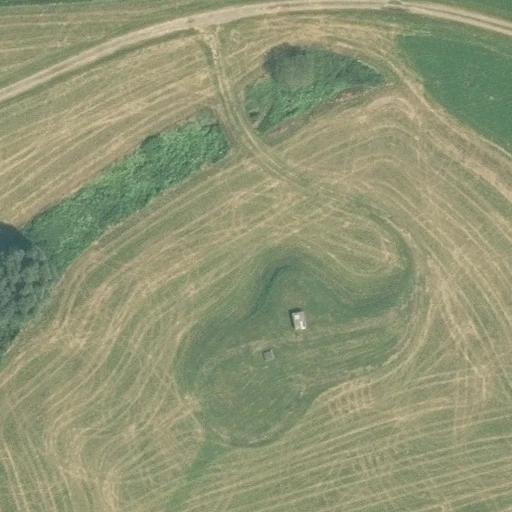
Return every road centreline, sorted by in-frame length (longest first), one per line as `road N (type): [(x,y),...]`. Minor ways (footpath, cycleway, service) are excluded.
road 1 (track): [(206,21),(225,96),(261,159),(289,180),(385,217),(413,249),(417,272),(405,342),(379,365),(304,386),(267,439),(225,442),(199,400),(214,354)]
road 2 (track): [(0,100),(174,25),(272,7),(361,5),(449,15),(511,33)]
road 3 (track): [(214,354),(407,312)]
